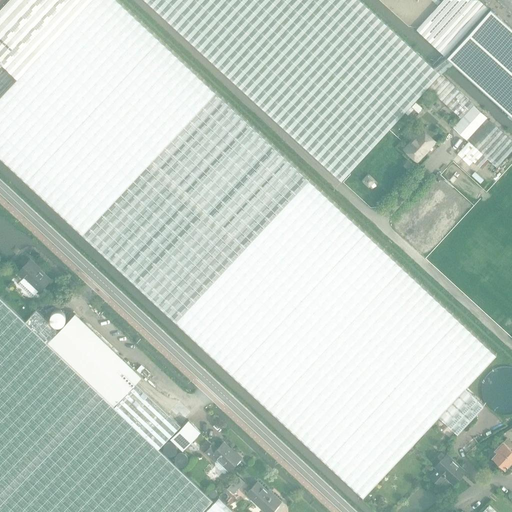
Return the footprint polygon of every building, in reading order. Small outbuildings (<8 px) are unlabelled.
[(483,406),(477,400),(464,389),(496,355),(116,0),(91,0),(17,79),(0,97),(0,157),(363,497),(438,417),(457,434),(483,406)] [(8,0),(0,9),(0,62),(17,79),(91,0),(8,0)] [(144,0),(148,3),(198,49),(248,95),(342,182),(405,113),(411,107),(415,101),(428,88),(440,74),(443,71),(450,65),(452,64),(446,58),(444,60),(437,66),(434,68),(359,0),(144,0)] [(444,0),(417,31),(446,58),(452,64),(493,101),(511,118),(511,25),(490,6),(488,8),(478,0),(444,0)] [(468,141),(460,151),(456,154),(469,165),(472,162),(474,163),(482,155),(487,159),(496,167),(511,148),(511,141),(488,120),(483,125),(481,123),(486,117),(472,105),(473,104),(441,75),(428,88),(461,119),(453,127),(468,141)] [(415,101),(411,107),(414,109),(418,114),(423,108),(415,101)] [(411,107),(405,113),(408,116),(414,109),(411,107)] [(421,129),(403,148),(417,161),(435,142),(421,129)] [(482,155),(474,163),(479,167),(487,159),(482,155)] [(368,174),(361,181),(369,188),(376,181),(368,174)] [(19,272),(24,277),(18,283),(32,297),(38,291),(39,291),(49,280),(39,270),(39,269),(30,260),(19,272)] [(0,297),(0,498),(123,370),(128,375),(134,370),(75,313),(58,331),(36,310),(25,322),(0,297)] [(180,426),(154,400),(136,383),(128,375),(123,370),(0,498),(0,511),(201,511),(212,501),(158,449),(180,426)] [(170,439),(182,451),(200,432),(188,420),(170,439)] [(511,461),(511,451),(511,450),(511,443),(507,439),(494,453),(496,455),(492,458),(499,465),(498,467),(501,470),(503,469),(504,470),(511,461)] [(230,471),(229,471),(242,458),(236,451),(234,453),(224,442),(217,450),(213,445),(205,453),(215,463),(216,462),(216,466),(224,473),(227,473),(230,471)] [(439,469),(432,476),(440,484),(446,477),(453,483),(465,471),(447,454),(436,467),(439,469)] [(258,482),(246,494),(265,511),(271,511),(281,502),(268,490),(268,491),(258,482)] [(233,511),(219,499),(206,511),(233,511)]
